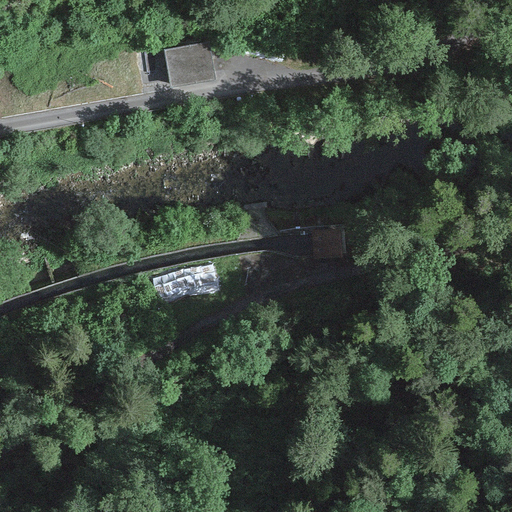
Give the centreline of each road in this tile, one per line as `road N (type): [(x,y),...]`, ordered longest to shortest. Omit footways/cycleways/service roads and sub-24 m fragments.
road 1 (unclassified): [(0,458),(52,417),(258,300),(511,238)]
road 2 (unclassified): [(0,129),(396,64),(457,41),(511,6)]
